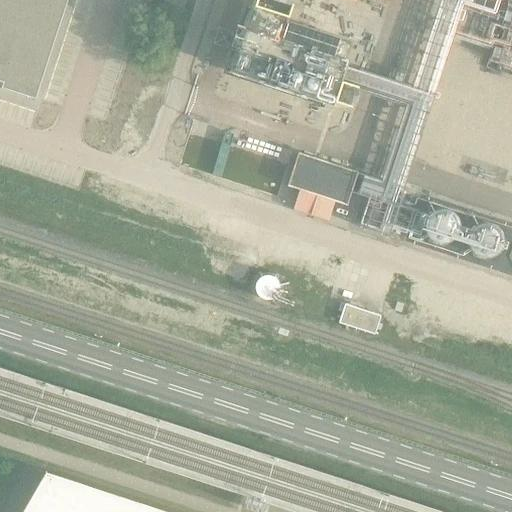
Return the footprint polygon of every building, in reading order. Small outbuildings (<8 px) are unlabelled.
[(0,0),(0,89),(34,100),(66,0),(0,0)] [(255,1),(233,72),(342,110),(348,91),(335,86),(347,48),(283,26),(287,12),(255,1)] [(329,220),(335,201),(347,206),(358,172),(299,151),(288,185),(301,190),(295,209),(329,220)] [(380,317),(344,305),(338,324),(374,335),(380,317)] [(162,511),(45,474),(22,511),(162,511)]
